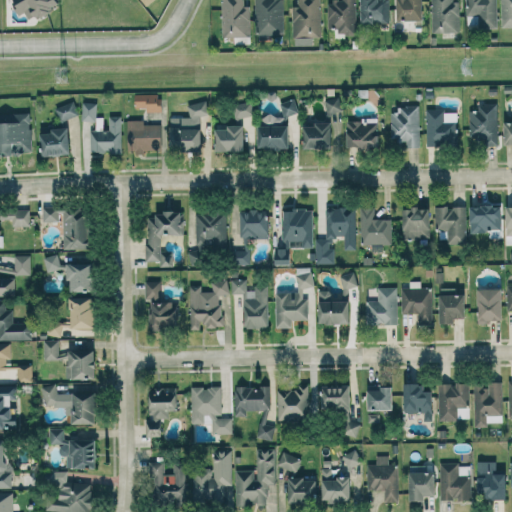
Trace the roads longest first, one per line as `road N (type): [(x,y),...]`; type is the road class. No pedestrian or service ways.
road 1 (residential): [(0,187),(511,175)]
road 2 (residential): [(123,359),(511,350)]
road 3 (residential): [(121,511),(119,182)]
road 4 (residential): [(0,46),(155,39),(186,0)]
